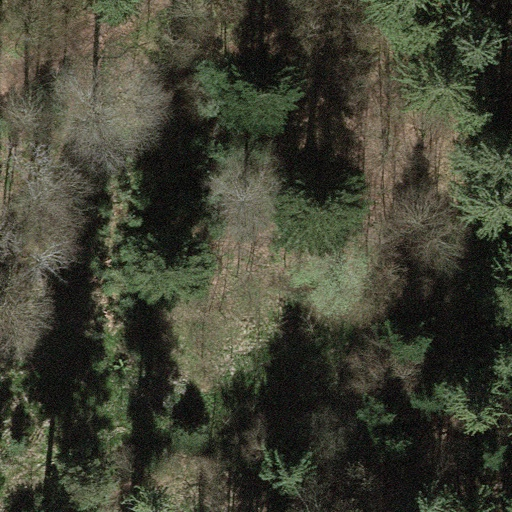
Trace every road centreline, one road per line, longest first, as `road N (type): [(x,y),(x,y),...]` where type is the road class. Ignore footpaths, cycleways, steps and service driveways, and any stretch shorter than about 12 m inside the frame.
road 1 (track): [(0,467),(20,398),(45,53),(65,0)]
road 2 (track): [(0,82),(129,0)]
